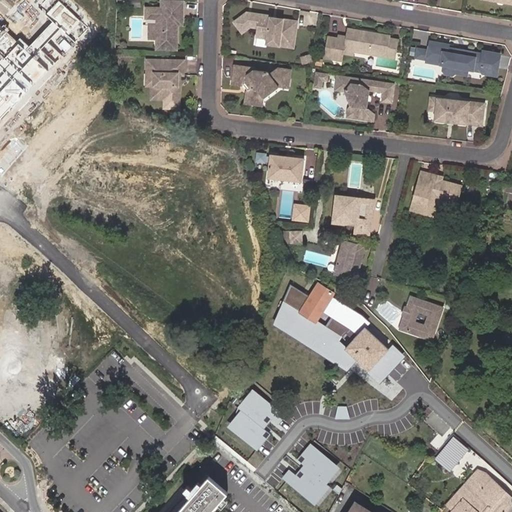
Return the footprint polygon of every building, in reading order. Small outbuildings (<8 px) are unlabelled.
[(0,126),(92,28),(62,0),(40,0),(34,6),(50,21),(28,45),(21,38),(17,42),(0,26),(0,126)] [(177,42),(177,25),(177,17),(184,17),(184,1),(162,0),(162,8),(147,8),(147,25),(157,25),(156,41),(177,42)] [(297,21),(272,17),(272,16),(253,13),(252,19),(248,18),(245,14),(235,21),(243,31),(251,25),(259,27),(258,36),(268,37),(268,43),(294,46),(297,21)] [(345,49),(371,54),(372,50),(388,53),(391,38),(391,35),(349,27),(347,36),(347,39),(345,49)] [(347,39),(347,36),(338,35),(337,39),(327,37),(323,59),(343,63),(345,49),(347,39)] [(391,38),(388,53),(387,57),(387,59),(395,61),(399,39),(391,38)] [(495,74),(499,54),(484,52),(483,55),(467,53),(465,55),(461,54),(461,52),(447,49),(448,46),(431,43),(429,51),(419,50),(417,60),(427,62),(445,65),(444,70),(446,73),(453,74),(455,72),(467,74),(467,68),(468,66),(474,61),(482,63),(481,69),(482,71),(483,72),(495,74)] [(181,99),(182,86),(178,86),(179,74),(182,74),(185,74),(186,59),(163,58),(163,61),(148,60),(148,72),(155,72),(155,95),(165,96),(165,98),(181,99)] [(481,69),(482,63),(474,61),(468,66),(467,68),(482,71),(481,69)] [(278,85),(281,69),(278,68),(269,74),(267,72),(234,65),(230,84),(246,87),(243,103),(260,106),(261,98),(278,85)] [(292,71),(281,69),(278,85),(280,87),(288,89),(292,71)] [(152,98),(165,98),(165,96),(155,95),(155,72),(148,72),(147,85),(153,85),(152,98)] [(326,81),(327,75),(317,73),(315,87),(320,88),(321,80),(326,81)] [(338,77),(336,90),(345,91),(349,92),(353,102),(352,105),(348,111),(347,117),(372,121),(373,115),(366,109),(369,91),(384,93),(383,101),(391,102),(394,85),(338,77)] [(280,87),(278,85),(261,98),(260,106),(262,107),(264,99),(280,87)] [(349,92),(345,91),(352,105),(353,102),(349,92)] [(128,97),(118,93),(116,98),(126,101),(128,97)] [(435,112),(437,98),(429,97),(428,111),(435,112)] [(485,103),(437,98),(435,112),(434,121),(482,126),(485,103)] [(301,182),(304,159),(270,155),(270,158),(266,158),(266,154),(258,153),(257,161),(265,162),(265,161),(270,162),(268,178),(301,182)] [(421,172),(414,201),(416,201),(413,211),(434,217),(437,206),(442,204),(446,201),(457,204),(461,187),(441,181),(432,178),(433,175),(421,172)] [(333,220),(333,223),(344,224),(344,221),(356,222),(355,233),(369,235),(370,224),(372,224),(375,201),(336,196),(333,220)] [(309,206),(295,205),(293,219),(308,221),(309,206)] [(301,232),(291,232),(291,244),(301,243),(301,232)] [(366,246),(343,240),(334,274),(357,280),(366,246)] [(336,293),(318,282),(309,296),(299,312),(316,323),(318,320),(336,293)] [(299,312),(309,296),(290,284),(274,325),(347,371),(358,359),(346,348),(339,341),(342,336),(318,320),(316,323),(299,312)] [(432,340),(425,326),(415,322),(419,312),(410,298),(407,307),(410,308),(406,318),(404,317),(401,327),(403,331),(432,340)] [(432,340),(443,309),(410,298),(419,312),(429,315),(425,326),(432,340)] [(370,370),(389,348),(365,327),(346,348),(358,359),(367,368),(370,370)] [(405,356),(393,344),(389,348),(370,370),(368,373),(380,384),(405,356)] [(469,376),(485,359),(477,352),(462,369),(469,376)] [(285,415),(250,388),(236,405),(240,409),(264,428),(272,419),(278,424),(285,415)] [(264,428),(240,409),(226,427),(257,451),(271,434),(264,428)] [(455,437),(437,460),(450,471),(469,449),(455,437)] [(340,467),(310,443),(296,459),(304,466),(326,484),(340,467)] [(296,476),(288,469),(280,479),(315,507),(330,487),(326,484),(304,466),(296,476)] [(505,511),(511,504),(511,496),(487,473),(478,470),(470,481),(476,486),(464,499),(479,511),(505,511)] [(211,511),(228,493),(210,477),(179,511),(211,511)] [(456,496),(462,501),(464,499),(476,486),(470,481),(456,496)] [(446,507),(451,511),(452,511),(462,501),(456,496),(446,507)] [(452,511),(479,511),(464,499),(462,501),(452,511)] [(371,511),(357,503),(350,511),(371,511)]
